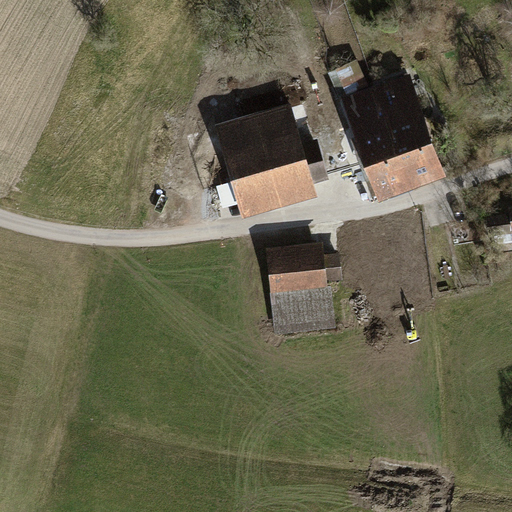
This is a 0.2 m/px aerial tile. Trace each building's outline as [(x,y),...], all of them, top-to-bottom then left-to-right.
[(395,141),(426,129),(419,111),(417,111),(407,82),(378,93),(395,141)] [(395,141),(378,93),(348,103),(380,192),(410,182),(395,141)] [(291,108),(218,129),(233,182),(218,187),(223,206),(324,177),(314,143),(302,146),(291,108)] [(426,129),(395,141),(410,182),(441,170),(426,129)] [(511,216),(492,220),(494,232),(511,228),(511,216)] [(319,253),(272,258),(275,287),(322,283),(319,253)]
